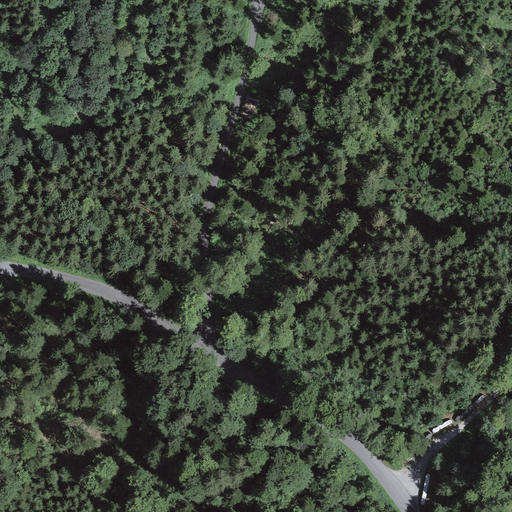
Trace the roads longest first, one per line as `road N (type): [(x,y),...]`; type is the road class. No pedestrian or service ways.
road 1 (unclassified): [(209,353),(205,225),(255,0)]
road 2 (unclassified): [(410,511),(354,443),(209,353)]
road 3 (unclassified): [(0,266),(116,295),(209,353)]
road 4 (track): [(511,381),(395,490)]
